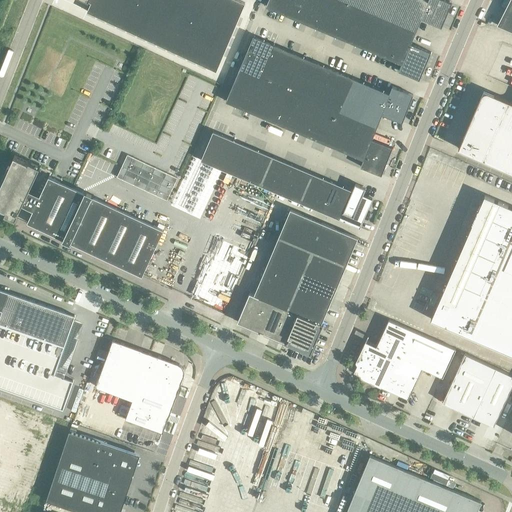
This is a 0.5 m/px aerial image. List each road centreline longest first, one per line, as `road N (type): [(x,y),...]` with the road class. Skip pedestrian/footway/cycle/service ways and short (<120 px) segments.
road 1 (unclassified): [(314,390),(480,0)]
road 2 (unclassified): [(211,344),(0,244)]
road 3 (unclassified): [(511,480),(314,390)]
road 4 (unknown): [(99,176),(202,235),(168,324)]
road 5 (unknown): [(101,292),(66,401),(51,406),(0,388)]
road 6 (unclassified): [(158,511),(211,344)]
